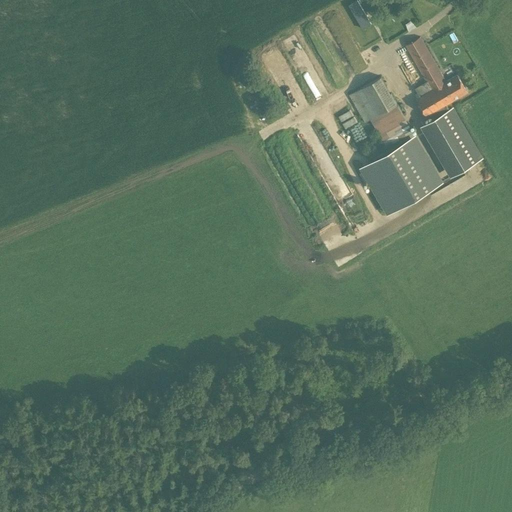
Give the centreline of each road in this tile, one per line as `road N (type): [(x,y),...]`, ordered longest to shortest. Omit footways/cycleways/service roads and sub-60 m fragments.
road 1 (tertiary): [(197,511),(246,480),(409,428),(511,376)]
road 2 (unknown): [(269,132),(340,97),(399,42),(463,0)]
